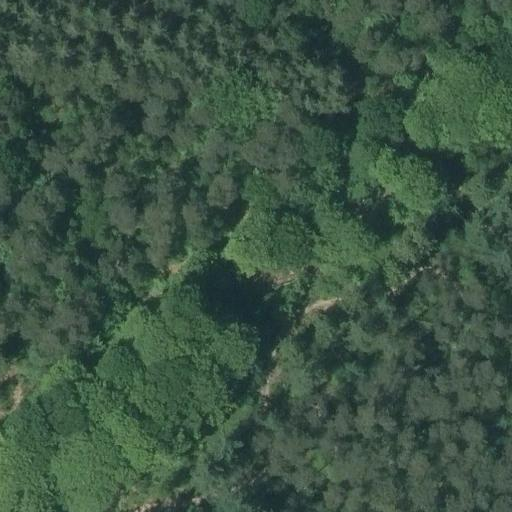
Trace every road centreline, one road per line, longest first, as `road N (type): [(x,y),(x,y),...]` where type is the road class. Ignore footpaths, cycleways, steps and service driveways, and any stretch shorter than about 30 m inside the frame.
road 1 (track): [(78,447),(511,101)]
road 2 (track): [(511,251),(267,0)]
road 3 (track): [(87,440),(146,452),(212,511)]
